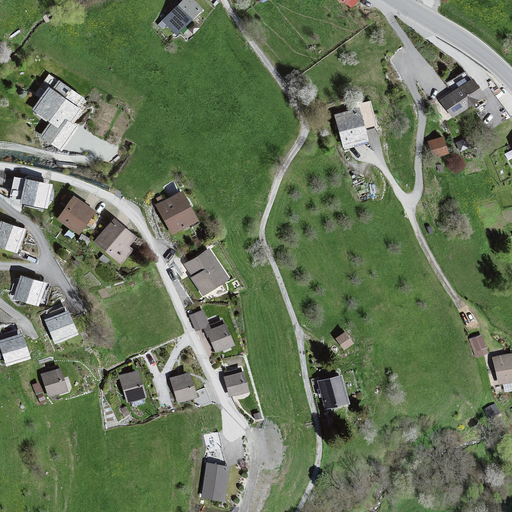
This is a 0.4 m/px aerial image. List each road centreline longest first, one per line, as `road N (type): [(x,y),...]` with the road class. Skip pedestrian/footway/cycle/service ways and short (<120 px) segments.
road 1 (residential): [(0,165),(114,198),(142,222),(224,399),(232,456)]
road 2 (secondary): [(397,0),(473,46),(511,81)]
